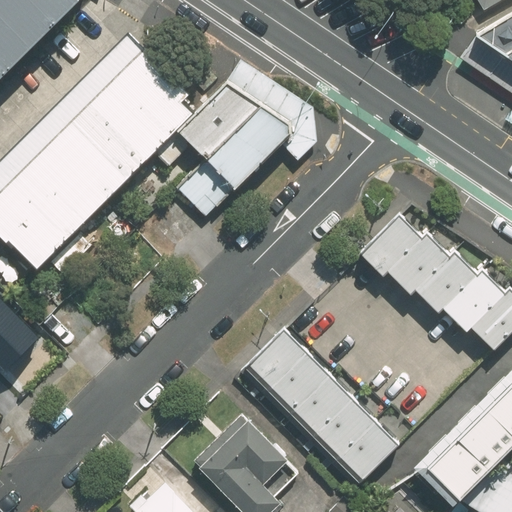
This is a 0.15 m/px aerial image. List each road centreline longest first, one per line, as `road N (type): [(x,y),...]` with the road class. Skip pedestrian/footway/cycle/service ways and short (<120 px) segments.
road 1 (residential): [(409,97),(368,148),(0,511)]
road 2 (secondary): [(265,0),(409,97)]
road 3 (secondary): [(409,97),(511,166)]
